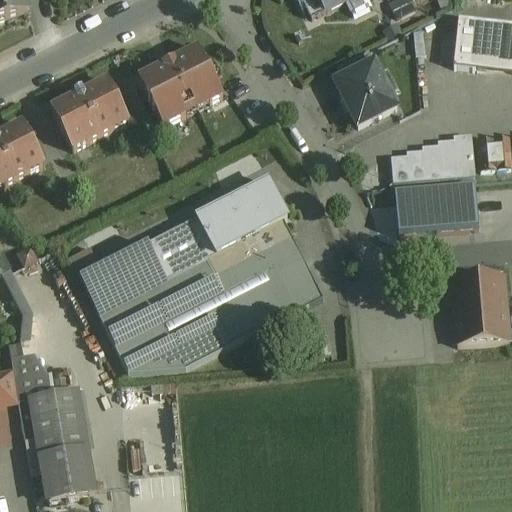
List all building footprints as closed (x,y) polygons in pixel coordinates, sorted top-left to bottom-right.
[(22,0),(0,0),(0,22),(27,16),(22,0)] [(317,0),(326,16),(358,0),(317,0)] [(511,30),(458,25),(452,73),(474,75),(475,67),(511,71),(511,30)] [(197,53),(137,83),(162,132),(222,102),(197,53)] [(368,58),(336,74),(342,85),(374,69),(368,58)] [(374,69),(342,85),(335,88),(358,133),(397,114),(374,69)] [(106,85),(50,114),(71,157),(128,128),(106,85)] [(21,128),(0,139),(0,193),(43,171),(21,128)] [(452,141),(390,161),(390,187),(473,183),(470,139),(452,141)] [(511,145),(477,149),(479,177),(511,173),(511,145)] [(267,189),(197,224),(197,225),(216,262),(282,228),(286,226),(267,189)] [(197,224),(147,250),(166,287),(216,262),(197,225),(197,224)] [(166,287),(97,322),(127,381),(185,376),(322,306),(282,228),(216,262),(166,287)] [(147,250),(78,285),(97,322),(166,287),(147,250)] [(29,255),(18,260),(24,271),(34,266),(29,255)] [(502,282),(451,286),(456,352),(508,348),(508,347),(505,316),(502,282)] [(12,377),(0,378),(0,408),(17,406),(12,377)] [(57,378),(46,380),(50,402),(61,400),(57,378)] [(50,402),(29,406),(35,444),(39,465),(87,457),(76,398),(61,400),(50,402)] [(35,444),(24,446),(30,482),(41,480),(39,465),(35,444)] [(87,457),(39,465),(41,480),(46,507),(94,499),(87,457)]
